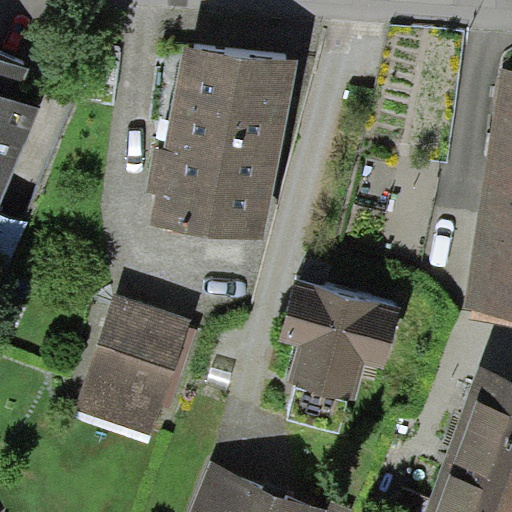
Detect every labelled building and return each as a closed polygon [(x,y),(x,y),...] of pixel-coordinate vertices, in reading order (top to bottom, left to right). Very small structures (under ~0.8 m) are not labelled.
[(267,220),(294,45),(189,29),(162,204),(267,220)] [(13,78),(25,49),(0,39),(0,175),(36,87),(13,78)] [(511,322),(511,70),(501,69),(496,99),(465,316),(511,322)] [(383,367),(400,299),(299,274),(282,345),(302,349),(294,381),(353,395),(362,361),(383,367)] [(152,433),(189,321),(117,297),(80,409),(152,433)] [(511,511),(511,368),(474,355),(416,511),(511,511)] [(322,511),(212,465),(192,511),(322,511)]
